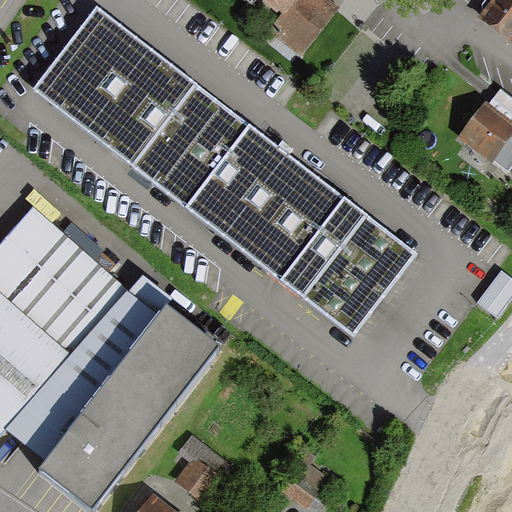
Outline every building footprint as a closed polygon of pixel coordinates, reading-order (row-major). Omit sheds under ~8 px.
[(336,17),(315,0),(223,0),(221,3),(294,65),(336,17)] [(511,0),(459,0),(457,4),(511,47),(511,0)] [(418,253),(97,6),(32,90),(354,337),(418,253)] [(511,107),(498,98),(459,152),(511,189),(511,107)] [(126,291),(33,210),(0,247),(0,437),(35,396),(126,291)] [(511,282),(506,277),(478,309),(497,326),(511,308),(511,282)] [(35,396),(74,427),(38,472),(89,511),(94,511),(219,350),(168,309),(158,318),(126,291),(35,396)] [(511,511),(511,406),(439,511),(511,511)] [(225,469),(198,445),(175,473),(203,497),(225,469)] [(301,463),(279,491),(304,511),(314,511),(333,488),(301,463)] [(165,511),(153,503),(145,511),(165,511)]
